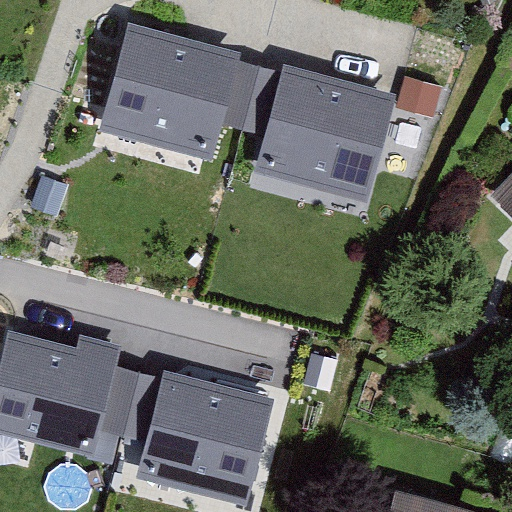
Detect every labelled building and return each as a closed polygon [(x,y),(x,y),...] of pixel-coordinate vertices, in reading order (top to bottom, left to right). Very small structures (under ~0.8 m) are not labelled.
[(275,62),(144,29),(112,148),(223,178),(235,133),(257,137),(275,62)] [(414,93),(275,62),(257,137),(281,143),(271,186),(388,212),(414,93)] [(511,176),(501,187),(511,198),(511,176)] [(155,363),(23,331),(0,423),(0,435),(100,460),(106,435),(137,442),(155,363)] [(291,394),(155,363),(137,442),(162,448),(156,474),(267,500),(291,394)] [(511,511),(511,506),(406,478),(397,511),(511,511)]
